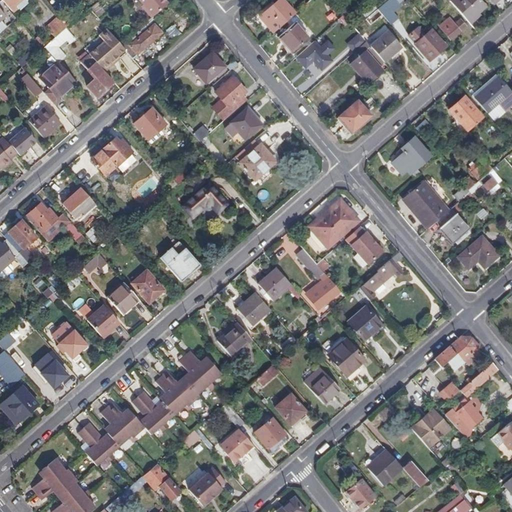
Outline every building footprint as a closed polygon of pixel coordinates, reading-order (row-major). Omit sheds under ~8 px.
[(2,0),(11,9),(15,5),(19,9),(29,0),(2,0)] [(140,0),(144,4),(142,6),(153,18),(153,17),(169,3),(166,0),(140,0)] [(279,0),(261,16),(274,33),(275,32),(291,18),(295,14),(284,0),(279,0)] [(376,0),(372,4),(377,10),(387,0),(376,0)] [(387,0),(377,10),(390,25),(398,18),(392,11),(403,0),(387,0)] [(478,0),(451,0),(450,1),(468,22),(477,14),(476,12),(483,6),(478,0)] [(107,10),(99,1),(92,7),(100,16),(107,10)] [(365,21),(377,10),(372,4),(371,3),(358,14),(365,21)] [(56,37),(67,27),(57,17),(47,26),(56,37)] [(153,18),(129,38),(133,43),(144,33),(143,32),(156,20),(153,17),(153,18)] [(466,27),(459,20),(454,24),(450,19),(440,28),(450,40),(466,27)] [(129,38),(122,44),(127,49),(135,59),(140,54),(139,53),(163,32),(155,24),(144,33),(133,43),(129,38)] [(277,39),(291,54),(308,39),(295,24),(277,39)] [(47,44),(44,47),(52,56),(58,63),(59,64),(67,56),(58,45),(66,38),(72,33),(67,27),(56,37),(47,44)] [(105,40),(90,54),(105,72),(115,64),(113,61),(120,55),(127,49),(122,44),(108,28),(100,35),(105,40)] [(445,47),(431,31),(424,37),(418,29),(408,37),(415,45),(429,61),(445,47)] [(72,33),(66,38),(71,43),(76,38),(72,33)] [(375,53),(384,64),(402,48),(389,34),(372,49),(375,53)] [(36,38),(44,47),(47,44),(39,35),(36,38)] [(354,52),(365,42),(359,35),(348,45),(354,52)] [(322,71),(333,62),(316,42),(297,58),(306,69),(314,62),(322,71)] [(382,72),(370,58),(375,53),(372,49),(365,42),(354,52),(353,53),(356,56),(348,63),(367,85),(382,72)] [(225,67),(213,53),(197,66),(203,73),(200,76),(207,83),(225,67)] [(105,72),(90,54),(85,58),(84,57),(79,61),(94,77),(87,83),(97,95),(113,80),(105,72)] [(113,61),(115,64),(122,57),(120,55),(113,61)] [(52,68),(42,76),(51,87),(45,92),(55,104),(60,98),(58,96),(75,82),(59,64),(58,63),(52,56),(49,59),(48,63),(52,68)] [(42,89),(28,73),(22,78),(36,94),(42,89)] [(471,96),(473,99),(498,78),(495,75),(471,96)] [(229,117),(248,101),(244,95),(248,92),(236,77),(218,93),(224,99),(212,109),(224,122),(229,117)] [(511,93),(498,78),(473,99),(487,115),(498,105),(502,101),(509,109),(511,107),(511,97),(510,95),(511,93)] [(10,99),(0,87),(0,93),(7,101),(10,99)] [(360,107),(356,101),(338,118),(351,132),(369,117),(365,112),(377,102),(372,97),(360,107)] [(480,118),(462,98),(448,111),(466,131),(480,118)] [(502,101),(498,105),(505,113),(509,109),(502,101)] [(47,105),(29,120),(43,137),(61,122),(47,105)] [(165,124),(151,108),(134,123),(148,139),(165,124)] [(240,131),(247,139),(262,125),(248,109),(227,127),(234,136),(240,131)] [(24,127),(8,141),(19,153),(21,155),(37,141),(24,127)] [(194,135),(201,142),(209,135),(203,128),(194,135)] [(241,144),(247,139),(240,131),(234,136),(241,144)] [(5,137),(0,141),(0,169),(4,165),(6,167),(13,161),(12,159),(19,153),(8,141),(5,137)] [(105,176),(131,153),(121,141),(119,143),(116,139),(90,160),(105,176)] [(408,177),(429,158),(413,139),(401,150),(403,152),(389,165),(400,177),(405,173),(408,177)] [(276,161),(268,150),(264,145),(261,147),(255,140),(237,154),(244,163),(248,168),(254,177),(265,168),(266,169),(276,161)] [(489,171),(491,169),(474,149),(469,154),(484,170),(486,169),(489,171)] [(476,180),(484,173),(475,164),(468,170),(476,180)] [(483,177),(486,181),(495,173),(491,169),(489,171),(483,177)] [(487,193),(501,180),(495,173),(486,181),(481,186),(487,193)] [(467,190),(475,183),(469,177),(461,184),(464,187),(467,190)] [(164,185),(169,191),(177,184),(172,178),(164,185)] [(158,190),(156,179),(141,181),(143,193),(158,190)] [(227,205),(209,182),(183,205),(193,217),(206,207),(211,207),(218,214),(227,205)] [(411,212),(427,230),(436,222),(447,212),(423,184),(407,198),(415,208),(411,212)] [(469,192),(467,190),(464,187),(453,197),(458,203),(469,192)] [(80,222),(98,207),(81,188),(63,203),(80,222)] [(447,212),(436,222),(454,242),(467,230),(454,215),(473,197),(469,192),(458,203),(447,212)] [(402,202),(411,212),(415,208),(407,198),(402,202)] [(159,199),(155,203),(161,210),(166,207),(159,199)] [(41,203),(26,216),(48,241),(70,221),(63,212),(57,217),(52,211),(50,213),(41,203)] [(356,221),(339,203),(324,216),(323,215),(310,227),(327,246),(356,221)] [(482,217),(487,213),(483,208),(478,213),(482,217)] [(21,220),(4,236),(6,239),(27,262),(34,256),(26,247),(37,237),(21,220)] [(77,240),(82,235),(71,222),(65,226),(77,240)] [(364,232),(359,227),(344,240),(367,265),(381,252),(364,232)] [(484,268),(498,256),(482,237),(458,258),(467,269),(477,261),(484,268)] [(22,267),(27,262),(6,239),(1,243),(0,242),(0,241),(0,270),(14,258),(22,267)] [(180,282),(198,265),(178,243),(160,259),(180,282)] [(317,278),(319,277),(324,273),(322,272),(316,265),(303,250),(298,255),(317,278)] [(392,258),(396,263),(403,257),(399,252),(392,258)] [(100,267),(106,262),(98,253),(92,258),(98,265),(100,267)] [(92,258),(75,273),(78,275),(85,269),(89,273),(98,265),(92,258)] [(359,288),(369,301),(374,296),(372,294),(394,275),(396,277),(402,272),(390,259),(375,272),(376,273),(359,288)] [(322,260),(316,265),(322,272),(328,267),(322,260)] [(290,285),(276,269),(258,285),(272,300),(290,285)] [(163,291),(146,271),(131,284),(149,304),(163,291)] [(328,301),(340,291),(324,273),(319,277),(324,283),(320,286),(318,284),(312,289),(314,291),(308,297),(315,304),(323,297),(328,301)] [(49,288),(53,292),(61,286),(56,281),(49,288)] [(138,300),(124,284),(106,299),(121,315),(138,300)] [(48,296),(53,292),(49,288),(48,286),(42,292),(47,297),(48,296)] [(58,297),(53,292),(48,296),(53,301),(58,297)] [(270,310),(255,294),(238,309),(252,326),(270,310)] [(119,323),(104,306),(86,321),(101,338),(119,323)] [(365,340),(381,326),(364,307),(348,321),(365,340)] [(10,356),(20,368),(27,361),(11,343),(21,335),(24,339),(36,328),(26,316),(0,338),(0,345),(4,350),(10,356)] [(309,324),(312,328),(321,319),(319,316),(309,324)] [(42,330),(48,336),(56,327),(51,322),(42,330)] [(230,358),(251,339),(238,323),(216,342),(230,358)] [(86,345),(73,332),(59,345),(71,358),(86,345)] [(297,341),(292,336),(282,345),(286,350),(297,341)] [(460,337),(434,360),(440,368),(456,354),(467,365),(479,355),(475,350),(478,348),(470,338),(460,337)] [(346,377),(364,361),(346,340),(328,356),(346,377)] [(0,354),(0,364),(10,356),(4,350),(0,354)] [(180,363),(204,391),(208,388),(209,387),(211,385),(222,376),(210,363),(204,368),(191,353),(180,363)] [(0,364),(0,370),(13,386),(26,375),(20,368),(10,356),(0,364)] [(66,375),(55,362),(42,373),(54,386),(66,375)] [(198,396),(204,391),(180,363),(179,363),(192,378),(186,383),(180,388),(179,386),(167,374),(155,384),(168,398),(166,400),(178,413),(184,408),(186,407),(198,396)] [(497,370),(491,363),(461,390),(466,396),(497,370)] [(271,366),(254,381),(256,383),(259,381),(263,386),(277,374),(271,366)] [(339,390),(319,367),(302,383),(322,405),(339,390)] [(440,394),(447,402),(459,391),(452,384),(440,394)] [(36,404),(21,386),(2,404),(18,421),(36,404)] [(174,417),(178,413),(166,400),(162,404),(162,403),(156,408),(143,393),(132,404),(145,418),(139,423),(143,427),(144,429),(151,436),(160,428),(162,426),(164,425),(174,416),(174,417)] [(306,412),(290,394),(275,408),(290,425),(306,412)] [(467,403),(475,411),(481,401),(476,395),(467,403)] [(200,398),(198,396),(186,407),(188,409),(189,407),(200,398)] [(461,402),(445,416),(464,437),(468,433),(469,429),(481,418),(475,411),(467,403),(464,406),(461,402)] [(220,409),(238,429),(244,424),(227,403),(220,409)] [(143,427),(139,423),(131,414),(125,419),(123,417),(112,404),(100,414),(113,429),(102,439),(89,424),(77,434),(90,449),(85,453),(96,467),(105,459),(107,457),(109,455),(128,439),(130,438),(143,427)] [(396,414),(388,404),(376,415),(384,424),(396,414)] [(447,429),(431,409),(408,427),(425,447),(447,429)] [(285,435),(271,419),(253,434),(266,450),(285,435)] [(511,453),(511,421),(511,422),(510,421),(489,439),(496,447),(500,443),(507,451),(509,450),(511,453)] [(134,438),(144,429),(143,427),(130,438),(132,440),(134,438)] [(395,435),(401,441),(410,433),(404,427),(395,435)] [(253,447),(238,429),(218,446),(233,463),(253,447)] [(186,438),(192,446),(200,439),(194,431),(186,438)] [(386,451),(382,447),(374,455),(378,459),(386,451)] [(386,451),(378,459),(368,469),(383,487),(402,470),(402,468),(386,451)] [(439,462),(443,467),(450,462),(446,457),(439,462)] [(86,499),(83,495),(75,485),(65,472),(64,470),(56,460),(42,471),(46,477),(31,490),(41,502),(54,491),(56,490),(61,496),(66,502),(52,511),(90,511),(94,509),(93,507),(87,499),(86,499)] [(358,470),(350,460),(340,469),(349,478),(358,470)] [(402,468),(402,470),(418,487),(426,481),(409,462),(402,468)] [(448,472),(453,468),(450,463),(445,467),(448,472)] [(179,493),(155,466),(152,468),(153,470),(143,479),(155,492),(158,489),(162,494),(163,494),(170,501),(179,493)] [(219,488),(225,482),(212,468),(206,473),(206,474),(187,491),(201,507),(221,490),(219,488)] [(65,472),(75,485),(78,483),(69,473),(67,471),(65,472)] [(511,476),(496,490),(502,498),(508,493),(511,496),(511,476)] [(357,510),(374,498),(359,479),(342,492),(357,510)] [(463,491),(456,482),(451,486),(457,495),(463,491)] [(468,511),(471,510),(467,505),(471,501),(463,491),(457,495),(436,511),(468,511)] [(87,499),(93,507),(100,500),(94,493),(87,499)] [(394,503),(396,505),(405,498),(403,495),(394,503)] [(304,511),(293,498),(275,511),(304,511)] [(114,511),(121,505),(116,500),(103,511),(114,511)]
